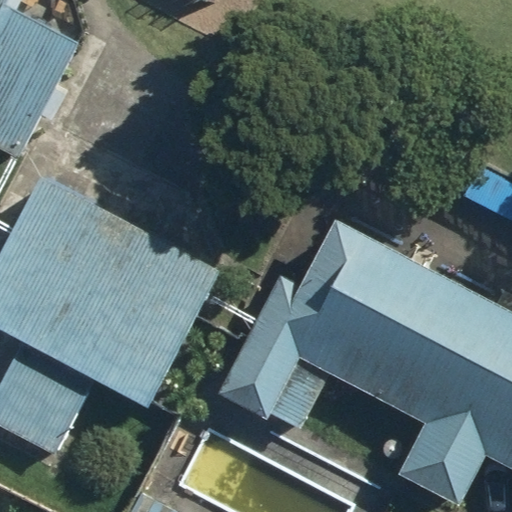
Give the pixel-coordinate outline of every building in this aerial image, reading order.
[(91,0),(0,0),(0,149),(14,156),(91,0)] [(215,263),(33,173),(0,239),(0,330),(146,402),(215,263)] [(511,309),(346,219),(308,288),(283,274),(221,388),(291,426),(323,367),(428,423),(402,470),(470,507),(496,460),(511,468),(511,309)] [(93,385),(21,349),(0,391),(0,433),(56,461),(93,385)] [(196,511),(139,484),(125,511),(196,511)]
